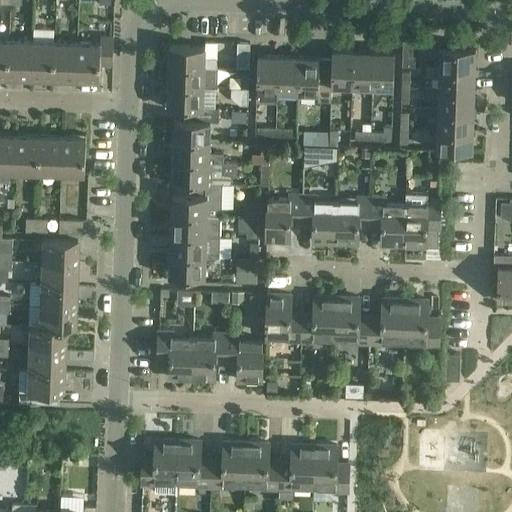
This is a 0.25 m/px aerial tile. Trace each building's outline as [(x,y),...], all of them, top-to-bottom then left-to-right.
[(101,64),(113,65),(114,37),(101,37),(101,43),(78,42),(77,79),(100,80),(101,64)] [(0,76),(8,76),(10,40),(0,39),(0,76)] [(31,77),(32,41),(10,40),(8,76),(31,77)] [(54,78),(55,41),(32,41),(31,77),(54,78)] [(77,79),(78,42),(55,41),(54,78),(77,79)] [(415,67),(416,41),(403,41),(403,66),(415,67)] [(251,43),(238,43),(237,68),(250,68),(251,43)] [(170,45),(169,66),(205,67),(217,67),(217,58),(205,58),(206,46),(170,45)] [(440,47),(440,68),(476,69),(476,48),(440,47)] [(353,87),(354,51),(333,50),(333,58),(332,78),(332,86),(353,87)] [(373,87),(374,51),(354,51),(353,87),(373,87)] [(394,88),(395,52),(374,51),(373,87),(394,88)] [(278,92),(279,56),(258,55),(257,101),(278,102),(278,92)] [(298,93),(299,57),(279,56),(278,92),(298,93)] [(333,58),(299,57),(298,93),(319,93),(319,101),(331,102),(332,86),(332,78),(333,58)] [(217,68),(205,67),(169,66),(169,86),(204,88),(216,88),(217,68)] [(476,69),(440,68),(427,67),(426,77),(439,77),(439,88),(475,89),(476,69)] [(411,71),(402,71),(402,87),(410,87),(411,71)] [(241,73),(241,89),(249,89),(249,73),(241,73)] [(204,108),(204,88),(169,86),(168,107),(179,108),(204,108)] [(409,103),(410,87),(402,87),(401,103),(409,103)] [(248,105),(249,89),(241,89),(233,88),(233,97),(240,105),(248,105)] [(474,110),(475,89),(439,88),(438,109),(474,110)] [(204,108),(179,108),(179,120),(175,119),(174,140),(210,142),(211,121),(219,121),(219,109),(204,108)] [(473,130),(474,110),(438,109),(438,129),(473,130)] [(409,112),(401,112),(400,128),(409,128),(409,112)] [(276,136),(277,128),(256,127),(255,136),(276,136)] [(293,129),(277,128),(276,136),(292,137),(293,129)] [(371,132),(371,140),(387,140),(393,140),(393,128),(385,128),(385,132),(371,132)] [(408,144),(409,128),(400,128),(400,143),(408,144)] [(473,151),(473,130),(438,129),(437,150),(473,151)] [(338,131),(330,130),(330,146),(338,146),(338,131)] [(371,140),(371,132),(355,131),(355,139),(371,140)] [(0,170),(16,171),(18,134),(0,133),(0,170)] [(39,172),(41,135),(18,134),(16,171),(39,172)] [(62,173),(64,136),(41,135),(39,172),(62,173)] [(87,137),(64,136),(62,173),(85,174),(87,137)] [(210,153),(210,142),(174,140),(173,161),(223,163),(224,156),(221,153),(210,153)] [(262,148),(262,164),(270,164),(270,148),(262,148)] [(361,148),(361,158),(372,159),(372,149),(361,148)] [(223,172),(223,163),(173,161),(172,182),(177,182),(223,184),(231,184),(231,174),(223,172)] [(269,180),(270,164),(262,164),(261,179),(269,180)] [(221,216),(222,196),(223,184),(177,182),(177,194),(173,194),(172,215),(221,216)] [(290,218),(302,219),(303,194),(290,194),(290,199),(268,198),(267,240),(290,241),(290,218)] [(336,242),(337,201),(316,200),(316,194),(303,194),(302,219),(315,219),(314,242),(336,242)] [(359,221),(371,221),(372,197),(359,196),(358,202),(337,201),(336,242),(358,243),(359,221)] [(404,245),(406,203),(385,203),(385,197),(372,197),(371,221),(383,222),(382,244),(404,245)] [(427,204),(406,203),(404,245),(426,246),(427,223),(439,224),(440,199),(427,199),(427,204)] [(501,217),(510,217),(510,202),(502,202),(501,217)] [(244,204),(243,218),(251,218),(259,218),(260,204),(244,204)] [(220,237),(221,216),(172,215),(171,235),(220,237)] [(37,231),(37,218),(27,218),(26,231),(37,231)] [(48,219),(37,218),(37,231),(48,232),(48,219)] [(259,234),(259,218),(251,218),(251,234),(259,234)] [(83,233),(84,220),(60,219),(60,232),(83,233)] [(219,257),(220,237),(171,235),(171,255),(206,257),(219,257)] [(78,263),(78,241),(44,240),(43,262),(78,263)] [(258,259),(259,243),(251,243),(250,258),(258,259)] [(13,252),(0,251),(0,260),(12,261),(13,252)] [(511,300),(511,254),(494,254),(494,270),(498,270),(497,300),(511,300)] [(170,276),(205,278),(206,257),(171,255),(170,276)] [(258,259),(250,258),(240,258),(240,284),(258,284),(258,259)] [(0,269),(12,270),(12,261),(0,260),(0,269)] [(77,285),(78,263),(43,262),(43,284),(77,285)] [(31,283),(30,305),(42,306),(76,307),(77,285),(43,284),(31,283)] [(244,294),(232,294),(232,306),(244,306),(244,294)] [(288,341),(301,342),(303,317),(291,317),(291,295),(269,294),(267,335),(289,336),(288,341)] [(11,296),(0,295),(0,303),(11,304),(11,296)] [(336,338),(338,296),(315,296),(315,318),(303,317),(301,342),(314,342),(315,337),(336,338)] [(360,297),(338,296),(336,338),(357,338),(357,344),(370,344),(371,320),(359,319),(360,297)] [(404,340),(406,299),(384,298),(383,320),(371,320),(370,344),(404,346),(404,340)] [(428,300),(406,299),(404,340),(426,341),(425,346),(439,347),(440,322),(427,322),(428,300)] [(0,312),(10,313),(11,304),(0,303),(0,312)] [(30,305),(29,325),(31,325),(41,326),(41,327),(66,328),(66,329),(75,329),(76,307),(42,306),(30,305)] [(65,350),(66,329),(65,328),(41,327),(41,326),(31,325),(30,349),(65,350)] [(193,378),(194,337),(173,336),(173,330),(160,330),(159,355),(171,355),(170,377),(193,378)] [(216,357),(228,357),(228,332),(215,332),(215,337),(194,337),(193,378),(215,379),(216,357)] [(241,333),(228,332),(228,357),(240,358),(239,380),(261,381),(263,339),(241,338),(241,333)] [(9,339),(0,338),(0,346),(9,347),(9,339)] [(0,355),(9,356),(9,347),(0,346),(0,355)] [(64,372),(65,350),(30,349),(30,371),(64,372)] [(446,379),(460,380),(461,354),(447,353),(446,379)] [(63,393),(64,372),(30,371),(21,370),(20,402),(59,404),(59,393),(63,393)] [(267,384),(267,396),(275,396),(275,385),(267,384)] [(342,408),(361,409),(361,396),(343,395),(342,408)] [(177,481),(179,439),(156,439),(155,461),(143,460),(143,485),(155,485),(155,489),(157,492),(177,493),(177,481)] [(201,440),(179,439),(177,481),(198,481),(198,487),(211,487),(212,463),(200,462),(201,440)] [(246,483),(247,442),(225,441),(224,463),(212,463),(211,487),(224,488),(224,482),(246,483)] [(269,443),(247,442),(246,483),(267,484),(267,489),(280,490),(280,465),(268,465),(269,443)] [(314,485),(315,444),(293,444),(292,466),(280,465),(280,490),(293,490),(293,485),(314,485)] [(338,445),(315,444),(314,485),(335,486),(335,492),(348,492),(349,468),(337,467),(338,445)] [(24,511),(25,503),(13,503),(12,509),(0,508),(0,511),(24,511)] [(60,511),(61,511),(38,510),(38,504),(25,503),(24,511),(60,511)]
